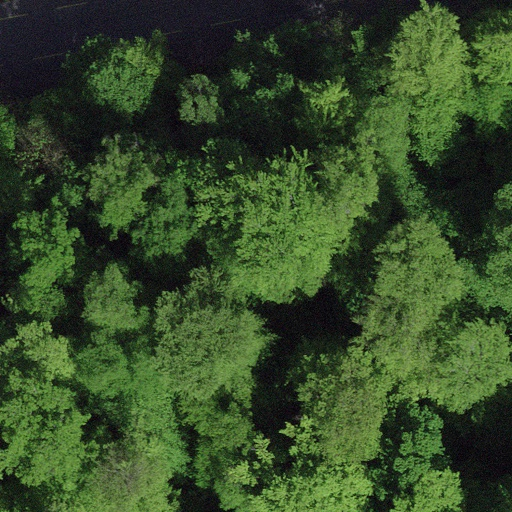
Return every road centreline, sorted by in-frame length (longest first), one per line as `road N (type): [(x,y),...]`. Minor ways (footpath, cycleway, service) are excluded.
road 1 (track): [(511,353),(338,496),(305,511)]
road 2 (unclassified): [(0,39),(213,0)]
